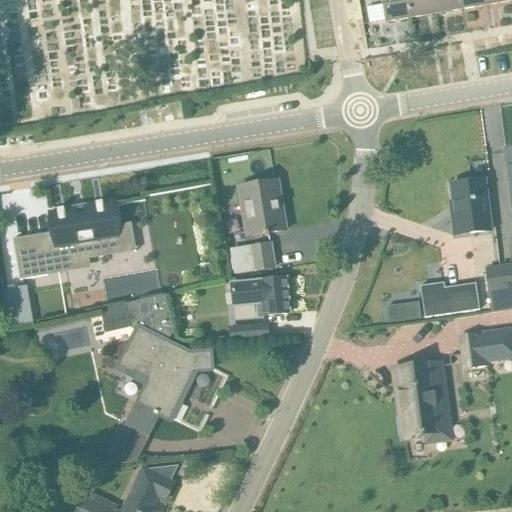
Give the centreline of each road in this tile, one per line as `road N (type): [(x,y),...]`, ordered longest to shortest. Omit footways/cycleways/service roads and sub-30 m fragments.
road 1 (unclassified): [(238,511),(352,258),(365,165),(358,112)]
road 2 (unclassified): [(0,169),(358,112)]
road 3 (unclassified): [(358,112),(511,87)]
